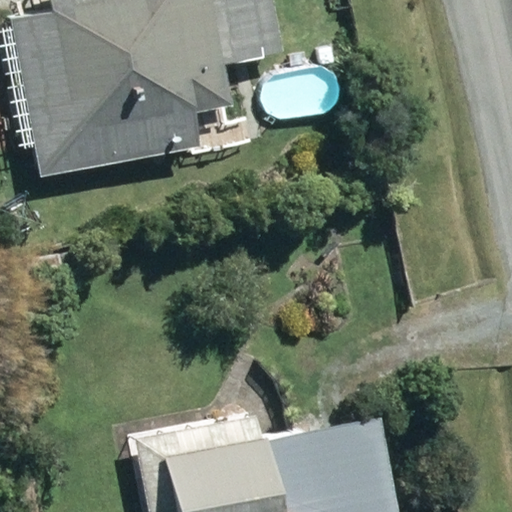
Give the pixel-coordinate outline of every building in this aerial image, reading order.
[(282,81),(309,76),(295,0),(64,0),(41,4),(42,11),(25,14),(49,146),(182,122),(179,106),(222,98),(215,57),(276,45),(282,81)] [(35,240),(61,236),(55,199),(29,203),(35,240)] [(381,202),(337,209),(353,311),(397,304),(381,202)] [(67,244),(10,254),(17,293),(74,284),(67,244)] [(245,410),(130,432),(144,511),(341,511),(386,504),(368,409),(249,432),(245,410)]
